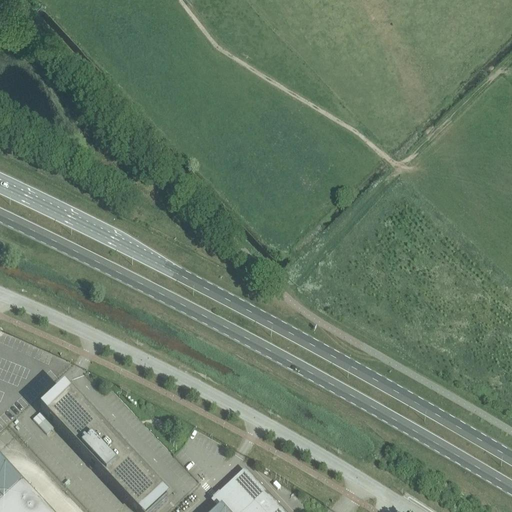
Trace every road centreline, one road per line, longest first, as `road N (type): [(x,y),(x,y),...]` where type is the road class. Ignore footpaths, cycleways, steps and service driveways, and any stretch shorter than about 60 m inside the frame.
road 1 (unclassified): [(511,433),(306,316),(108,95),(9,0)]
road 2 (primary): [(0,212),(166,289),(511,491)]
road 3 (primary): [(511,459),(231,297),(0,185)]
road 4 (unclassified): [(0,292),(191,385),(413,511)]
